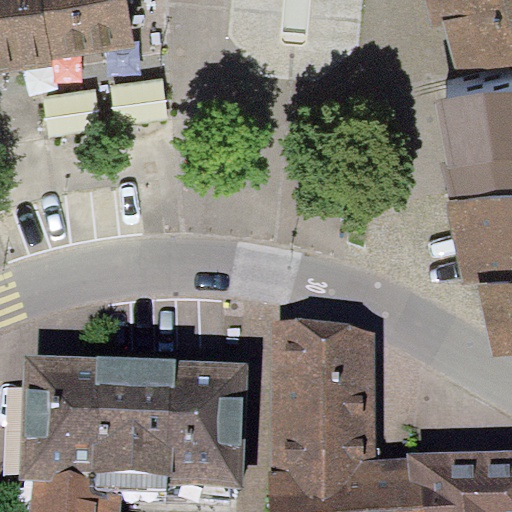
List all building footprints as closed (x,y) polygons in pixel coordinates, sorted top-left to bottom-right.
[(0,0),(0,74),(170,43),(161,0),(0,0)] [(511,0),(434,0),(442,27),(489,15),(505,75),(511,72),(511,0)] [(494,186),(511,180),(511,80),(467,93),(494,186)] [(511,180),(494,186),(460,195),(483,273),(511,264),(511,180)] [(511,264),(483,273),(498,309),(511,307),(511,264)] [(375,328),(281,318),(286,455),(270,456),(273,511),(423,511),(424,503),(413,477),(410,450),(376,451),(375,328)] [(33,476),(91,478),(95,353),(29,350),(25,476),(33,476)] [(174,354),(95,353),(91,478),(170,481),(174,354)] [(248,357),(174,354),(170,481),(244,484),(248,357)] [(511,511),(511,446),(410,450),(413,477),(424,503),(423,511),(511,511)] [(91,478),(33,476),(33,511),(118,511),(118,494),(91,495),(91,478)]
